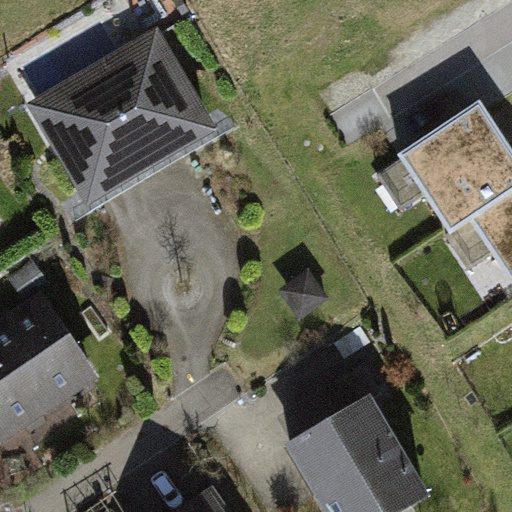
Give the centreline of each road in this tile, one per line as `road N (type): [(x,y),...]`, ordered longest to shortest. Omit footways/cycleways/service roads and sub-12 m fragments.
road 1 (residential): [(54,511),(316,342)]
road 2 (residential): [(321,106),(511,3)]
